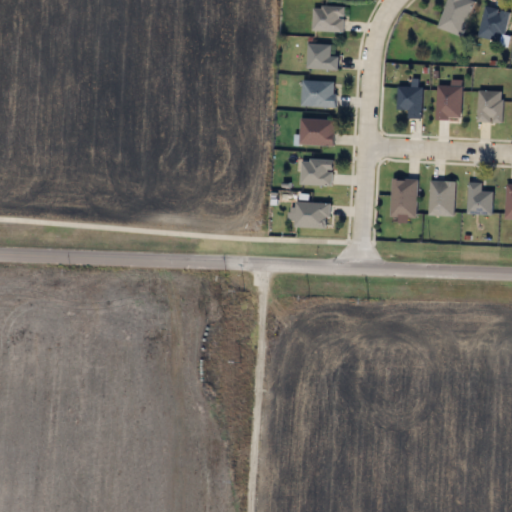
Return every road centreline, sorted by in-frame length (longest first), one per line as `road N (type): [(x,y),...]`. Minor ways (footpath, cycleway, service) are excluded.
road 1 (tertiary): [(0,254),(511,272)]
road 2 (residential): [(355,266),(367,71),(375,33),(394,0)]
road 3 (residential): [(266,263),(260,511)]
road 4 (residential): [(362,146),(511,152)]
